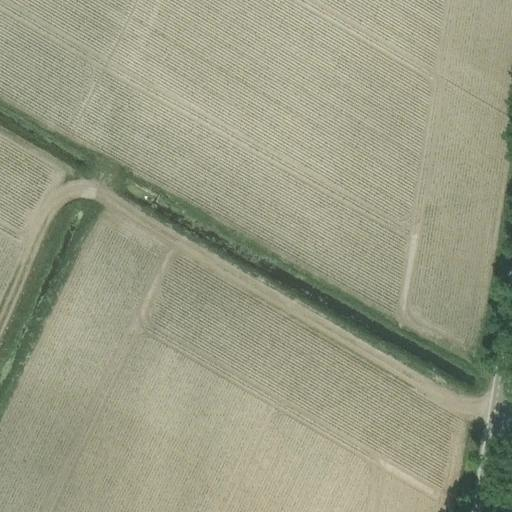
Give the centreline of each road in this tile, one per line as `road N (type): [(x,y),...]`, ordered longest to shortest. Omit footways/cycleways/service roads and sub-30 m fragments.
road 1 (track): [(511,420),(457,406),(101,196),(58,199),(0,320)]
road 2 (unclassified): [(483,511),(511,325)]
